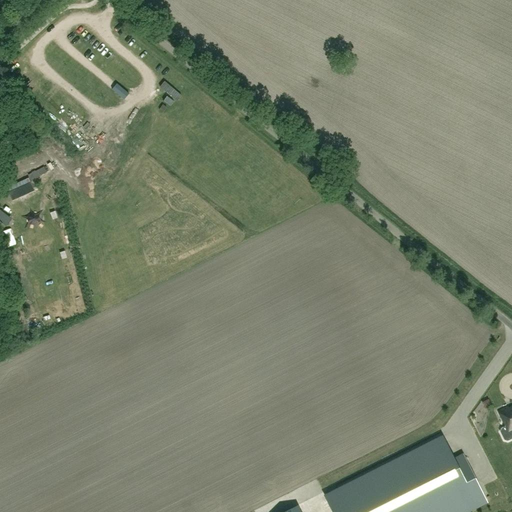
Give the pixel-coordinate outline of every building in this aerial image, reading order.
[(90,96),(95,90),(87,85),(83,91),(90,96)] [(31,179),(9,188),(12,196),(35,187),(31,179)] [(34,187),(27,190),(32,198),(38,195),(34,187)] [(15,213),(8,215),(11,222),(18,220),(15,213)] [(11,248),(19,246),(13,229),(5,232),(11,248)] [(511,409),(509,411),(508,408),(499,412),(508,430),(511,431),(511,430),(511,409)] [(478,487),(479,487),(471,471),(470,471),(463,456),(454,461),(445,442),(328,501),(333,511),(466,511),(486,502),(478,487)]
